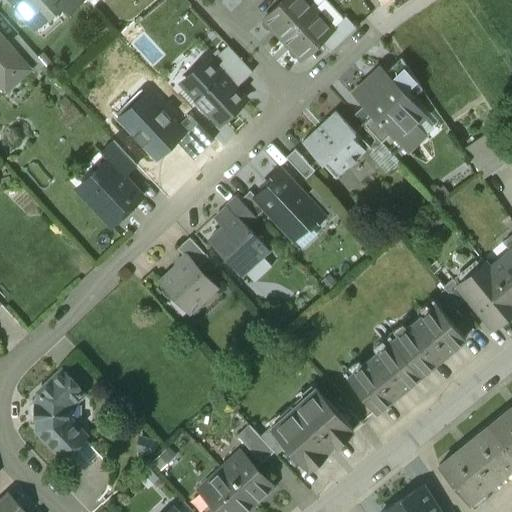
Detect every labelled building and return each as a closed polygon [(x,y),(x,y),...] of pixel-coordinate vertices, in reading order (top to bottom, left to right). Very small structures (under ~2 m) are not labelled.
[(11,0),(15,5),(14,12),(19,17),(25,17),(26,16),(35,27),(60,5),(59,4),(60,3),(57,0),(11,0)] [(79,0),(57,0),(60,3),(59,4),(60,5),(66,12),(79,0)] [(283,0),(282,1),(263,18),(282,39),(314,9),(305,0),(283,0)] [(314,9),(282,39),(301,59),(320,41),(333,29),(332,29),(314,9)] [(345,17),(332,29),(333,29),(320,41),(329,51),(355,27),(345,17)] [(0,67),(6,74),(23,59),(7,42),(0,33),(0,67)] [(38,57),(17,33),(7,42),(23,59),(28,65),(38,57)] [(211,63),(235,88),(252,72),(229,47),(211,63)] [(422,88),(400,57),(385,72),(411,99),(422,88)] [(207,58),(181,82),(195,98),(193,100),(206,113),(208,112),(220,124),(246,100),(235,88),(211,63),(207,58)] [(385,72),(381,67),(352,93),(373,116),(390,134),(407,152),(434,127),(426,115),(385,72)] [(147,85),(116,115),(156,156),(175,138),(187,127),(180,120),(147,85)] [(94,128),(73,106),(61,118),(81,140),(94,128)] [(369,147),(335,110),(302,141),(336,178),(369,147)] [(193,157),(213,139),(188,112),(180,120),(187,127),(175,138),(193,157)] [(390,134),(373,116),(364,123),(381,142),(390,134)] [(506,163),(486,133),(463,149),(484,178),(506,163)] [(137,164),(113,139),(100,152),(106,159),(107,158),(124,176),(137,164)] [(380,141),(371,153),(385,164),(394,153),(380,141)] [(314,170),(294,149),(285,157),(305,178),(314,170)] [(106,159),(93,171),(100,179),(83,195),(111,224),(142,195),(124,176),(107,158),(106,159)] [(305,195),(279,168),(268,179),(271,182),(255,196),(254,197),(264,208),(293,239),(308,225),(311,228),(323,216),(324,216),(305,195)] [(338,213),(313,187),(305,195),(324,216),(323,216),(328,222),(338,213)] [(264,208),(254,197),(255,196),(249,190),(239,199),(256,216),(264,208)] [(239,199),(237,196),(227,206),(234,214),(236,213),(246,225),(256,216),(239,199)] [(227,206),(225,205),(194,233),(207,248),(212,244),(240,274),(268,249),(246,225),(236,213),(234,214),(227,206)] [(511,234),(503,242),(510,251),(511,250),(511,251),(511,234)] [(208,257),(189,237),(177,248),(184,256),(185,255),(197,267),(208,257)] [(511,251),(511,250),(510,251),(490,268),(511,295),(511,251)] [(184,256),(176,264),(177,265),(161,280),(189,311),(215,287),(197,267),(185,255),(184,256)] [(457,285),(467,297),(493,328),(511,312),(511,295),(490,268),(485,262),(457,285)] [(457,285),(453,279),(443,287),(458,305),(467,297),(457,285)] [(432,299),(417,311),(421,316),(406,328),(402,324),(388,336),(420,375),(465,338),(432,299)] [(388,336),(373,347),(377,352),(362,365),(358,360),(343,372),(376,412),(420,375),(388,336)] [(62,370),(38,392),(38,406),(35,405),(35,416),(38,416),(37,429),(62,456),(84,435),(67,417),(61,419),(62,404),(67,406),(83,392),(62,370)] [(317,389),(272,429),(286,446),(307,470),(353,429),(317,389)] [(511,406),(489,425),(511,453),(511,406)] [(260,436),(249,424),(237,435),(262,462),(274,451),(260,436)] [(511,467),(511,453),(489,425),(439,464),(469,502),(511,467)] [(272,429),(270,427),(260,436),(274,451),(276,454),(286,446),(272,429)] [(273,486),(240,451),(221,468),(253,504),(273,486)] [(244,511),(253,504),(221,468),(199,489),(212,503),(211,506),(212,509),(213,510),(214,511),(244,511)] [(439,511),(423,486),(381,511),(439,511)] [(0,501),(0,511),(25,511),(8,494),(0,501)]
